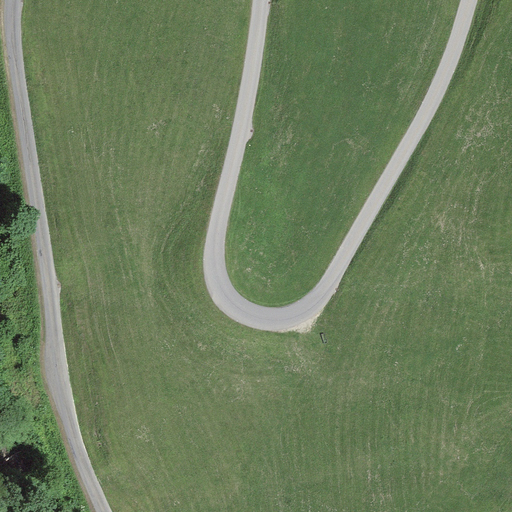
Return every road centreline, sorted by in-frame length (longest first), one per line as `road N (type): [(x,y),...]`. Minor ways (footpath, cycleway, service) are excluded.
road 1 (unclassified): [(258,0),(212,252),(225,301),(248,315),(274,317),(305,304),(333,270),(407,139),(464,0)]
road 2 (unclassified): [(11,0),(54,363),(100,511)]
